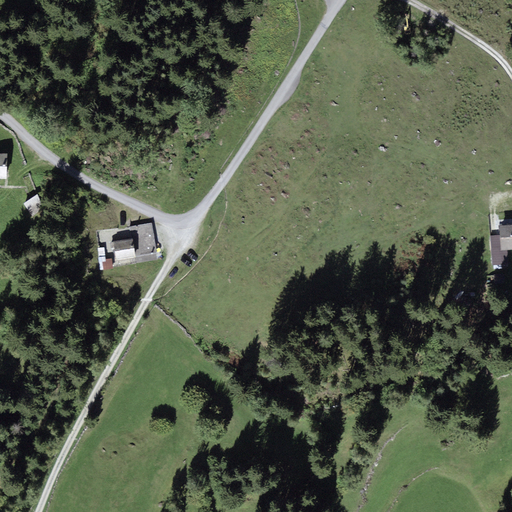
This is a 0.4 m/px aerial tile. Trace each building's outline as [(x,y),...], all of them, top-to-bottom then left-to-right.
[(24,204),(33,217),(43,208),(37,196),(24,204)] [(152,223),(130,227),(132,239),(135,258),(157,254),(152,223)] [(500,235),(501,251),(508,250),(511,250),(511,224),(499,226),(500,235)] [(509,264),(508,250),(501,251),(500,235),(490,236),(492,265),(509,264)] [(114,242),(117,261),(135,258),(132,239),(114,242)] [(100,270),(113,269),(112,259),(106,259),(106,257),(99,257),(100,270)]
